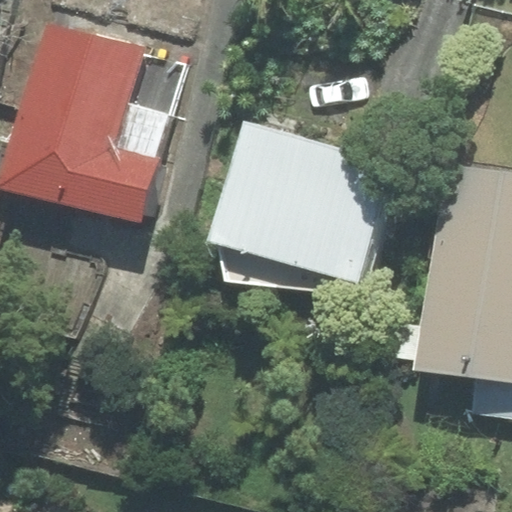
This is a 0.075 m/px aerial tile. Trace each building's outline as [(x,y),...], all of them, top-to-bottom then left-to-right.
[(0,0),(0,95),(23,0),(0,0)] [(166,51),(66,30),(33,186),(181,218),(193,163),(144,152),(166,51)] [(423,156),(284,117),(249,238),(389,277),(423,156)] [(511,171),(473,171),(450,369),(511,377),(511,171)] [(48,511),(34,493),(8,511),(48,511)]
